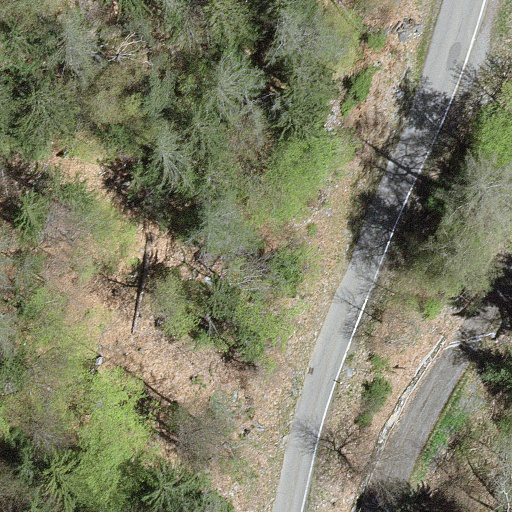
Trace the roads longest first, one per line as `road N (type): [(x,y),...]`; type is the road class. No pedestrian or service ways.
road 1 (unclassified): [(287,511),(322,368),(464,0)]
road 2 (track): [(511,257),(437,383),(380,511)]
